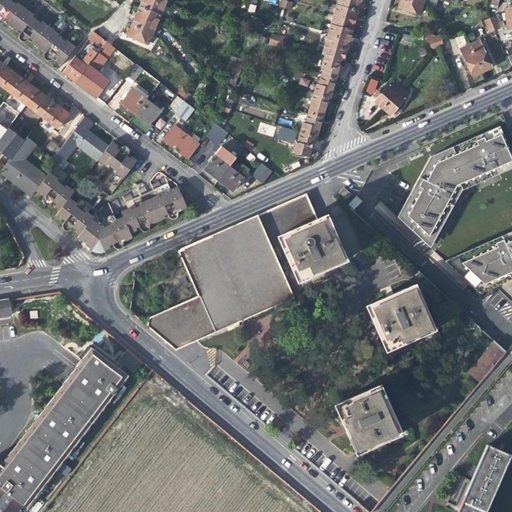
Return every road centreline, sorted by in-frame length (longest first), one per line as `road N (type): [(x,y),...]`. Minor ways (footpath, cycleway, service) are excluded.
road 1 (residential): [(83,273),(127,329),(339,511)]
road 2 (residential): [(0,39),(228,213)]
road 3 (residential): [(345,162),(368,192),(367,209),(477,314),(489,314),(511,335)]
road 4 (residential): [(511,90),(345,162)]
road 5 (residential): [(378,0),(341,123),(345,162)]
road 6 (residential): [(228,213),(83,273)]
road 7 (residential): [(345,162),(228,213)]
